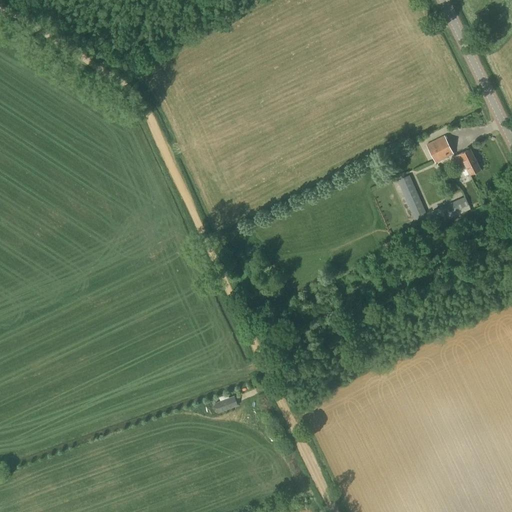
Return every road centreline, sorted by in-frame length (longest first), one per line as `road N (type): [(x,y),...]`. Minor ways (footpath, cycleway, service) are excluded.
road 1 (track): [(335,511),(135,89),(0,3)]
road 2 (secondary): [(511,141),(442,0)]
